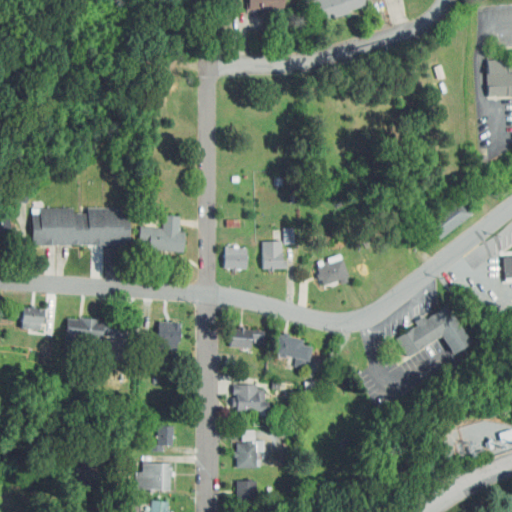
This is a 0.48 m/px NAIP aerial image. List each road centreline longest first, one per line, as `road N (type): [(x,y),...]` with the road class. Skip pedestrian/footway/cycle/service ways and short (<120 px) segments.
road 1 (residential): [(511,204),(356,321),(204,293),(0,279)]
road 2 (residential): [(206,511),(209,75)]
road 3 (residential): [(209,75),(217,67),(335,58),(415,28),(447,0)]
